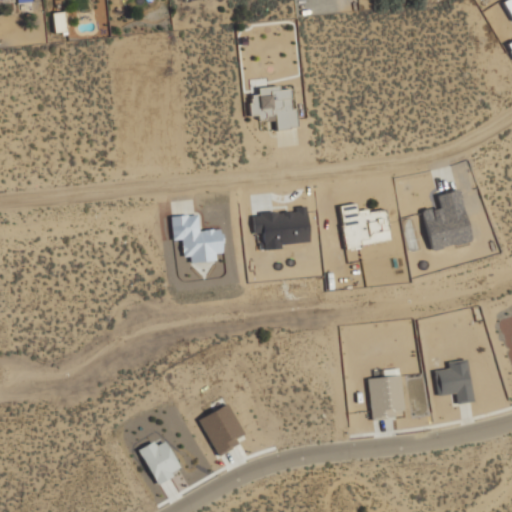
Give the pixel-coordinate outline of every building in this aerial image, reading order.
[(511,40),(506,43),(511,54),(511,0),(502,0),(501,1),(511,18),(511,40)] [(53,31),(65,30),(64,11),(52,12),(53,31)] [(294,127),(291,84),(256,87),(257,94),(247,95),(248,120),(273,118),(274,128),(294,127)] [(456,186),(469,238),(430,248),(420,210),(438,206),(435,191),(456,186)] [(388,241),(384,208),(355,211),(354,203),(338,205),(343,247),(388,241)] [(171,239),(180,239),(182,256),(188,255),(189,262),(214,260),(214,253),(222,252),(219,228),(197,230),(196,213),(169,216),(171,239)] [(471,401),(466,359),(447,361),(447,368),(434,369),(437,395),(454,393),(455,403),(471,401)] [(366,378),(370,418),(394,416),(393,410),(403,409),(399,374),(366,378)] [(197,418),(217,455),(237,444),(233,438),(242,433),(225,403),(197,418)] [(137,448),(156,484),(173,475),(172,471),(178,467),(164,440),(155,445),(153,440),(137,448)]
